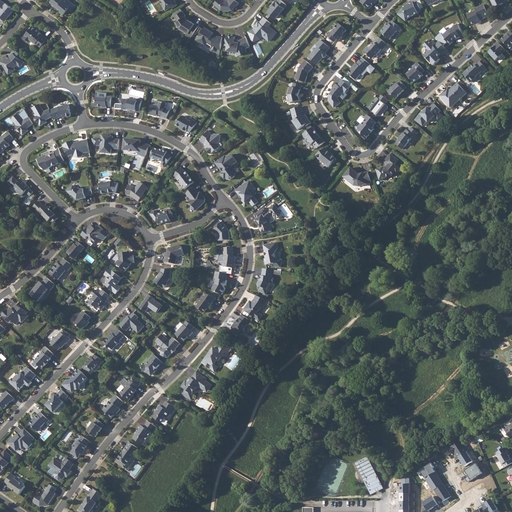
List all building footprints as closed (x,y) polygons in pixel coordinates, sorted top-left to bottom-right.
[(6,4),(1,0),(0,0),(0,10),(0,11),(0,15),(6,20),(15,9),(10,6),(10,7),(6,4)] [(51,0),(50,2),(57,8),(58,7),(60,9),(60,12),(64,15),(69,9),(72,11),(76,6),(69,0),(51,0)] [(162,0),(164,2),(163,4),(165,9),(170,6),(172,8),(177,5),(174,0),(162,0)] [(224,0),(216,0),(214,3),(221,9),(222,9),(223,10),(227,11),(228,10),(233,10),(236,5),(237,6),(240,3),(236,0),(224,0),(225,0),(224,0)] [(287,4),(281,0),(278,0),(277,2),(276,0),(275,1),(274,1),(274,2),(274,3),(273,3),(273,7),(272,7),(268,12),(276,18),(285,8),(284,7),(287,4)] [(378,0),(377,0),(361,0),(360,2),(369,9),(372,5),(371,5),(373,3),(375,4),(378,0)] [(413,2),(403,7),(398,14),(406,21),(408,18),(414,15),(415,16),(419,14),(418,12),(421,11),(417,1),(414,3),(413,2)] [(478,24),(482,22),(481,20),(485,18),(484,17),(489,14),(484,5),(475,9),(476,11),(467,15),(472,24),(477,22),(478,24)] [(192,36),(199,26),(188,19),(187,20),(186,17),(186,16),(183,11),(175,16),(178,21),(176,22),(179,25),(182,27),(180,29),(192,36)] [(272,23),(265,17),(260,22),(259,22),(255,26),(256,28),(255,29),(254,29),(249,31),(254,41),(261,38),(263,35),(270,41),(277,32),(270,26),(272,23)] [(402,28),(393,21),(390,24),(388,23),(385,26),(386,27),(384,29),(381,32),(390,40),(398,31),(399,32),(402,28)] [(331,33),(328,36),(335,42),(338,39),(340,41),(342,37),(343,34),(347,30),(339,24),(338,25),(338,24),(334,29),(334,30),(331,33)] [(463,35),(458,24),(454,26),(455,27),(449,30),(443,36),(446,39),(446,40),(450,45),(453,42),(453,40),(455,39),(456,40),(460,37),(463,35)] [(33,26),(25,35),(26,35),(24,37),(29,41),(31,39),(36,44),(36,43),(41,47),(48,39),(43,35),(44,35),(33,26)] [(221,49),(223,37),(215,36),(214,36),(212,35),(213,33),(204,27),(196,40),(206,45),(207,42),(213,45),(212,50),(217,51),(217,49),(221,49)] [(511,32),(510,31),(507,33),(508,34),(501,40),(508,48),(511,44),(511,32)] [(250,46),(246,37),(239,40),(235,39),(235,37),(227,35),(226,45),(228,45),(227,50),(237,51),(238,51),(240,55),(247,52),(246,48),(250,46)] [(387,44),(380,38),(375,43),(372,46),(370,49),(368,47),(365,50),(365,53),(371,58),(373,58),(376,55),(377,55),(382,49),(383,50),(387,44)] [(330,48),(321,40),(316,45),(317,46),(308,58),(317,65),(322,59),(322,58),(322,57),(323,58),(325,58),(327,56),(326,54),(325,53),(330,48)] [(447,50),(439,41),(437,44),(437,45),(435,47),(434,46),(429,41),(424,46),(428,49),(427,52),(424,55),(431,63),(432,63),(434,66),(439,61),(436,58),(438,57),(441,54),(442,55),(447,50)] [(506,51),(498,42),(494,46),(495,47),(489,53),(497,61),(504,54),(503,54),(506,51)] [(25,57),(15,49),(11,55),(11,56),(8,58),(6,55),(0,58),(0,59),(3,64),(4,63),(10,73),(16,69),(14,67),(19,64),(21,66),(25,62),(23,60),(25,57)] [(314,67),(306,60),(299,68),(295,79),(305,83),(307,77),(306,76),(307,74),(308,74),(308,73),(314,67)] [(368,67),(360,60),(357,63),(356,63),(353,67),(352,69),(348,73),(356,80),(361,75),(362,75),(368,67)] [(487,69),(480,61),(476,65),(475,64),(470,68),(470,69),(468,71),(466,71),(463,74),(467,78),(467,80),(470,82),(471,83),(476,78),(476,77),(481,72),(484,72),(487,69)] [(422,73),(425,71),(417,62),(414,65),(415,66),(406,74),(414,83),(417,80),(420,78),(424,75),(422,73)] [(333,104),(335,107),(340,104),(338,101),(339,100),(338,98),(339,97),(341,97),(344,92),(346,93),(347,92),(349,91),(349,89),(351,87),(343,80),(338,86),(337,84),(333,88),(334,89),(329,95),(329,101),(332,105),(333,104)] [(393,87),(389,93),(397,99),(400,94),(404,90),(407,87),(400,80),(393,87)] [(302,86),(294,83),(292,87),(291,87),(289,95),(291,103),(294,102),(296,103),(299,102),(300,101),(299,97),(299,93),(302,86)] [(467,93),(458,83),(450,90),(448,92),(446,90),(439,96),(448,106),(461,95),(463,97),(467,93)] [(389,100),(382,95),(379,99),(377,98),(369,108),(374,112),(376,112),(377,117),(384,116),(384,113),(388,108),(388,106),(386,104),(389,100)] [(107,98),(97,97),(96,107),(103,107),(107,107),(112,107),(112,97),(107,97),(107,98)] [(123,99),(122,110),(128,110),(128,109),(136,111),(136,109),(140,110),(142,101),(138,99),(138,101),(130,99),(130,100),(123,99)] [(152,104),(149,114),(157,117),(158,114),(160,114),(159,115),(163,116),(163,117),(167,119),(171,110),(166,108),(167,103),(160,101),(160,102),(154,100),(153,101),(152,105),(152,104)] [(440,110),(434,103),(429,108),(428,107),(423,112),(424,112),(422,114),(420,113),(415,120),(423,126),(427,121),(428,122),(435,116),(438,119),(442,116),(438,112),(440,110)] [(37,116),(38,117),(37,120),(41,126),(47,122),(46,120),(49,119),(53,117),(50,111),(50,109),(46,111),(44,112),(40,104),(32,109),(37,116)] [(59,107),(50,111),(53,117),(54,120),(61,117),(62,118),(65,118),(66,117),(67,117),(70,117),(71,115),(70,105),(68,104),(65,105),(64,106),(59,107)] [(301,106),(291,109),(294,120),(293,121),(299,130),(305,125),(306,127),(311,123),(306,115),(303,116),(301,114),(302,114),(302,112),(303,112),(301,106)] [(34,125),(30,117),(25,110),(19,115),(19,114),(12,119),(18,126),(19,127),(18,130),(23,136),(29,131),(27,129),(30,127),(34,125)] [(377,122),(367,114),(364,118),(366,119),(362,125),(360,125),(358,128),(358,129),(358,130),(362,133),(363,136),(366,139),(369,135),(369,133),(370,132),(371,133),(374,129),(372,128),(377,122)] [(178,120),(176,125),(183,129),(182,129),(186,132),(187,130),(191,132),(197,123),(193,120),(192,122),(187,119),(186,117),(184,116),(182,116),(180,121),(178,120)] [(321,138),(313,127),(303,134),(305,138),(306,138),(311,145),(314,143),(317,148),(325,142),(322,137),(321,138)] [(418,133),(412,128),(409,131),(407,130),(396,144),(403,149),(405,146),(406,146),(412,139),(411,139),(414,136),(415,137),(418,133)] [(209,131),(201,140),(205,144),(209,148),(208,149),(207,151),(210,154),(212,154),(221,148),(218,144),(221,142),(222,136),(216,135),(213,137),(209,131)] [(0,153),(2,153),(4,151),(4,150),(6,148),(6,149),(10,145),(9,143),(15,139),(9,132),(0,139),(0,153)] [(119,150),(120,140),(113,139),(113,136),(103,135),(103,137),(93,139),(95,147),(100,146),(102,146),(101,153),(111,154),(112,149),(119,150)] [(146,157),(150,145),(141,142),(141,141),(125,139),(124,150),(139,152),(138,154),(146,157)] [(90,152),(88,140),(81,141),(81,142),(77,142),(77,144),(75,144),(73,140),(63,145),(64,147),(66,152),(67,153),(69,157),(73,155),(74,155),(75,157),(77,158),(82,157),(84,155),(84,153),(90,152)] [(161,165),(165,167),(167,164),(172,157),(168,153),(168,152),(167,151),(165,150),(163,151),(161,150),(160,150),(155,148),(154,148),(153,148),(152,152),(153,153),(151,157),(152,157),(152,159),(156,160),(157,159),(163,162),(161,165)] [(328,151),(326,148),(316,155),(319,159),(329,167),(333,163),(334,163),(336,160),(336,159),(330,154),(331,153),(328,151)] [(64,160),(59,149),(54,151),(54,152),(53,153),(52,152),(50,152),(49,150),(42,154),(43,156),(37,159),(39,164),(40,164),(42,168),(45,169),(64,160)] [(225,157),(216,163),(221,169),(222,169),(223,170),(223,172),(221,174),(225,179),(227,178),(228,179),(231,180),(235,177),(236,173),(232,168),(232,166),(238,162),(232,154),(226,159),(225,157)] [(399,160),(391,154),(384,163),(389,166),(386,169),(385,169),(384,167),(377,170),(380,180),(393,175),(396,172),(398,173),(401,169),(395,164),(399,160)] [(186,171),(181,168),(175,176),(178,178),(186,189),(195,182),(186,171)] [(372,183),(368,172),(359,175),(351,168),(344,177),(355,186),(360,187),(372,183)] [(34,193),(22,180),(20,183),(14,177),(8,182),(14,189),(15,188),(19,192),(18,193),(22,196),(26,192),(30,196),(34,193)] [(176,181),(182,190),(185,189),(178,179),(176,181)] [(100,189),(101,194),(109,193),(113,193),(116,193),(118,183),(111,182),(111,181),(105,183),(104,182),(101,183),(100,184),(101,189),(100,189)] [(247,183),(236,191),(239,196),(240,195),(242,197),(243,197),(244,199),(242,200),(245,205),(247,204),(248,201),(249,201),(253,207),(258,203),(251,193),(253,192),(250,187),(253,186),(250,181),(247,183)] [(128,185),(126,195),(133,196),(134,197),(133,197),(139,202),(143,196),(142,195),(148,187),(141,182),(136,188),(135,187),(128,185)] [(73,185),(67,191),(71,195),(72,194),(78,200),(87,198),(86,196),(93,195),(92,187),(81,190),(79,187),(77,189),(73,185)] [(194,188),(186,194),(188,197),(187,198),(189,202),(192,205),(192,206),(191,208),(195,211),(196,211),(205,202),(206,199),(204,196),(203,197),(203,196),(203,195),(201,192),(199,194),(194,188)] [(44,206),(39,201),(33,207),(38,212),(39,211),(43,214),(42,215),(49,221),(50,220),(53,223),(59,218),(46,204),(44,206)] [(265,208),(255,215),(257,219),(255,220),(260,226),(260,225),(262,226),(261,227),(262,232),(271,231),(269,224),(267,220),(273,215),(275,218),(277,218),(281,215),(282,213),(275,204),(269,209),(270,210),(268,211),(265,208)] [(155,210),(150,214),(156,222),(160,220),(161,224),(171,220),(170,218),(175,217),(170,209),(164,211),(165,212),(158,214),(155,210)] [(223,222),(213,230),(216,234),(217,233),(219,235),(220,241),(230,240),(230,231),(225,226),(226,225),(223,222)] [(105,240),(110,234),(99,226),(96,230),(95,230),(93,229),(94,228),(91,225),(88,229),(87,228),(82,234),(86,238),(87,237),(94,243),(98,239),(99,240),(101,238),(103,240),(105,240)] [(86,247),(79,242),(76,244),(75,244),(68,252),(76,259),(86,247)] [(274,263),(275,266),(281,267),(282,260),(276,259),(275,252),(278,248),(277,243),(264,245),(265,254),(266,253),(267,255),(266,256),(266,258),(265,259),(266,265),(274,263)] [(164,262),(176,264),(177,257),(184,255),(182,247),(179,245),(168,249),(168,250),(169,250),(168,252),(167,252),(166,257),(165,257),(164,262)] [(233,247),(223,248),(223,254),(225,254),(225,255),(220,254),(219,260),(224,261),(223,267),(221,266),(220,272),(227,273),(232,274),(233,268),(234,268),(236,256),(233,256),(233,247)] [(130,252),(119,253),(120,261),(117,264),(126,271),(130,267),(128,265),(129,264),(132,264),(131,263),(135,263),(134,255),(131,255),(130,252)] [(73,266),(65,259),(60,265),(58,263),(56,265),(56,266),(55,267),(54,268),(50,273),(58,280),(66,270),(68,272),(73,266)] [(122,278),(110,268),(105,275),(108,278),(106,280),(108,282),(105,285),(116,294),(119,291),(117,288),(119,285),(118,284),(120,282),(119,281),(122,278)] [(172,271),(162,269),(162,273),(159,276),(160,277),(159,279),(157,279),(155,282),(164,289),(164,288),(166,288),(168,285),(168,284),(168,283),(171,279),(170,279),(172,271)] [(272,277),(273,270),(263,269),(262,276),(261,280),(260,280),(258,285),(258,286),(261,287),(260,290),(260,292),(266,295),(268,291),(267,290),(270,283),(273,283),(274,278),(272,277)] [(213,289),(213,291),(222,295),(226,289),(225,289),(226,285),(227,286),(227,281),(226,280),(227,273),(220,272),(216,272),(215,279),(216,279),(215,284),(213,289)] [(56,285),(47,277),(42,283),(41,282),(30,295),(38,301),(49,289),(51,291),(56,285)] [(111,296),(103,290),(100,294),(95,290),(92,294),(94,296),(90,302),(90,303),(89,304),(94,308),(98,311),(100,309),(101,311),(105,306),(102,304),(104,301),(106,302),(111,296)] [(213,303),(216,298),(205,293),(203,296),(201,299),(201,301),(197,307),(204,313),(209,307),(210,307),(213,303)] [(156,299),(149,294),(146,298),(147,299),(146,301),(144,301),(140,308),(146,312),(150,307),(158,313),(163,305),(155,299),(156,299)] [(267,301),(256,295),(255,299),(252,302),(251,302),(250,303),(249,303),(244,309),(246,311),(255,317),(260,320),(263,316),(258,312),(261,307),(263,308),(265,305),(267,301)] [(8,310),(2,315),(10,323),(12,321),(17,325),(20,321),(23,323),(29,316),(27,314),(28,313),(26,311),(16,305),(13,309),(9,311),(8,311),(8,310)] [(91,317),(83,311),(81,314),(74,322),(82,330),(85,327),(86,326),(87,326),(90,322),(88,321),(91,317)] [(139,318),(134,313),(130,318),(128,316),(126,318),(127,319),(126,320),(124,321),(120,325),(127,331),(131,326),(139,333),(145,326),(138,319),(139,318)] [(251,321),(242,315),(236,324),(235,323),(232,327),(232,329),(240,335),(242,335),(244,332),(244,330),(248,325),(251,321)] [(194,326),(187,321),(184,324),(175,334),(184,342),(189,336),(190,336),(193,332),(192,330),(194,326)] [(126,335),(119,329),(114,335),(112,333),(109,337),(111,338),(111,340),(110,341),(108,341),(107,340),(104,344),(109,348),(110,347),(113,350),(119,344),(120,344),(122,342),(120,341),(126,335)] [(57,336),(51,343),(58,350),(61,347),(62,348),(66,343),(67,344),(71,339),(69,337),(61,332),(57,337),(57,336)] [(181,344),(173,337),(170,341),(162,334),(156,341),(164,348),(161,351),(161,355),(164,358),(168,357),(172,353),(171,352),(173,351),(174,352),(176,350),(176,349),(181,344)] [(268,338),(264,335),(257,346),(261,349),(268,338)] [(232,349),(222,342),(217,349),(214,347),(211,352),(212,352),(210,354),(207,358),(206,358),(202,363),(207,365),(209,363),(213,365),(211,368),(215,372),(219,367),(215,364),(218,361),(219,362),(223,357),(226,357),(232,349)] [(247,343),(245,347),(251,352),(254,348),(247,343)] [(54,354),(46,346),(42,350),(44,352),(34,362),(42,369),(45,365),(48,363),(51,359),(50,358),(54,354)] [(86,364),(83,368),(89,373),(92,370),(93,371),(99,364),(101,366),(105,361),(95,355),(86,364)] [(162,362),(154,355),(150,360),(146,365),(142,365),(142,371),(146,371),(151,375),(152,375),(155,372),(154,371),(156,369),(160,365),(162,362)] [(37,375),(28,367),(22,373),(21,372),(10,382),(19,391),(26,384),(29,387),(32,383),(31,381),(37,375)] [(71,377),(63,385),(67,389),(69,388),(73,392),(76,389),(80,389),(80,386),(88,378),(80,370),(74,376),(75,377),(75,378),(73,379),(71,377)] [(207,379),(197,372),(192,378),(191,377),(189,380),(191,381),(189,383),(186,381),(182,387),(186,390),(183,395),(192,400),(194,397),(193,393),(196,388),(201,387),(204,390),(209,383),(206,381),(207,379)] [(120,394),(129,401),(133,396),(132,395),(136,390),(139,385),(130,380),(126,383),(127,384),(125,387),(125,388),(120,394)] [(69,396),(62,390),(57,395),(56,395),(46,405),(54,413),(64,402),(69,396)] [(7,391),(0,398),(0,405),(4,409),(11,401),(12,402),(15,399),(7,391)] [(124,402),(117,395),(111,401),(112,401),(109,405),(107,405),(105,408),(105,409),(104,410),(108,414),(107,415),(111,419),(115,415),(115,414),(114,413),(116,412),(117,414),(121,409),(119,408),(124,402)] [(176,408),(166,401),(163,407),(159,405),(158,407),(159,407),(158,410),(156,410),(152,416),(161,423),(164,418),(168,418),(171,413),(172,413),(176,408)] [(35,418),(30,424),(37,431),(39,431),(41,429),(41,427),(46,423),(47,423),(50,420),(41,412),(38,415),(38,414),(35,418)] [(94,422),(87,431),(96,437),(102,428),(101,427),(104,424),(98,419),(95,423),(94,422)] [(133,438),(143,445),(151,432),(153,433),(157,427),(148,421),(144,427),(141,425),(139,429),(138,431),(135,434),(133,438)] [(17,434),(9,443),(13,447),(13,446),(17,450),(20,447),(23,449),(26,446),(28,449),(33,444),(30,441),(31,440),(22,432),(19,436),(17,434)] [(87,446),(90,441),(82,436),(74,448),(71,453),(78,458),(81,453),(82,454),(85,450),(87,446)] [(138,448),(130,442),(125,448),(116,462),(125,468),(134,454),(138,448)] [(458,458),(460,457),(467,452),(460,442),(452,447),(452,448),(450,449),(453,454),(455,453),(458,458)] [(496,454),(504,468),(511,462),(511,459),(510,459),(508,455),(507,453),(508,452),(505,448),(496,454)] [(0,473),(10,463),(8,461),(12,457),(5,450),(1,455),(0,454),(0,473)] [(460,457),(465,466),(472,462),(467,452),(460,457)] [(368,456),(355,462),(371,494),(377,491),(384,488),(368,456)] [(74,464),(66,458),(64,461),(65,463),(64,465),(54,458),(49,466),(57,471),(55,474),(55,478),(59,480),(63,480),(65,476),(67,473),(70,475),(72,471),(70,470),(74,464)] [(430,464),(421,470),(426,478),(436,472),(430,464)] [(476,464),(464,472),(468,478),(466,479),(468,483),(482,473),(476,464)] [(444,484),(436,472),(426,478),(434,491),(444,484)] [(16,477),(11,473),(5,482),(9,485),(8,486),(20,495),(26,486),(25,486),(24,483),(22,481),(19,482),(14,478),(16,477)] [(402,478),(401,511),(409,511),(410,478),(402,478)] [(39,493),(33,501),(40,506),(48,505),(56,493),(54,492),(57,489),(50,484),(42,496),(39,493)] [(452,496),(444,484),(434,491),(442,503),(452,496)] [(103,495),(94,489),(79,510),(82,511),(92,511),(94,510),(93,509),(103,495)] [(438,505),(433,497),(424,503),(427,507),(423,510),(423,511),(429,511),(438,505)] [(492,499),(482,505),(486,511),(494,511),(498,510),(492,499)]
